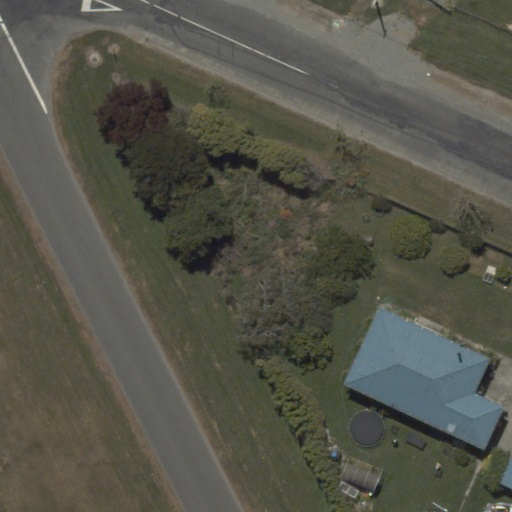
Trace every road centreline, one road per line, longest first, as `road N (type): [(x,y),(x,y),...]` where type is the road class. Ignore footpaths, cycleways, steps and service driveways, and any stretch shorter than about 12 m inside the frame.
road 1 (residential): [(0,91),(214,511)]
road 2 (residential): [(138,0),(511,163)]
